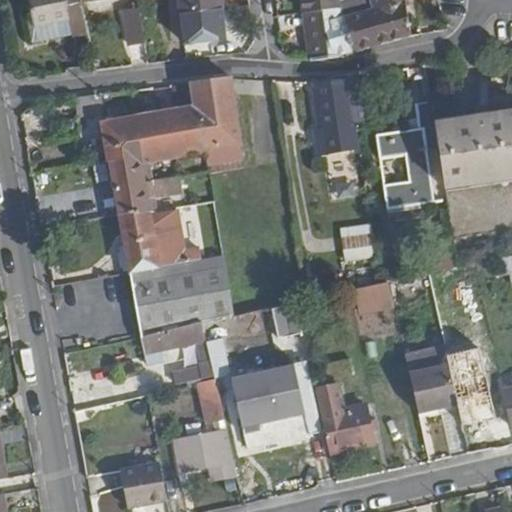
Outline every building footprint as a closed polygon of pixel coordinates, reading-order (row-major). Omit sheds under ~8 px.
[(84,2),(84,0),(32,0),(37,32),(76,27),(78,41),(91,39),(84,2)] [(229,8),(227,0),(179,0),(182,16),(190,16),(192,30),(207,28),(204,13),(222,11),(222,9),(229,8)] [(338,9),(336,0),(304,0),(307,14),(338,9)] [(414,36),(410,0),(377,0),(378,8),(341,18),(354,55),(414,36)] [(354,55),(341,18),(338,9),(307,14),(314,61),(354,55)] [(147,43),(142,14),(125,17),(131,45),(147,43)] [(239,144),(231,80),(192,84),(195,108),(201,107),(207,150),(239,144)] [(359,146),(356,127),(350,80),(315,80),(322,127),(317,128),(320,151),(359,146)] [(207,150),(201,107),(195,108),(136,118),(143,155),(143,160),(150,159),(207,150)] [(434,205),(428,152),(440,151),(437,131),(434,107),(416,110),(419,133),(378,139),(382,163),(406,159),(410,187),(386,191),(389,211),(434,205)] [(143,155),(136,118),(104,123),(110,162),(143,155)] [(511,233),(511,121),(437,131),(440,151),(453,242),(511,233)] [(374,144),(372,125),(356,127),(359,146),(374,144)] [(158,208),(150,159),(143,160),(143,155),(110,162),(120,212),(158,208)] [(184,251),(176,206),(158,208),(120,212),(130,271),(201,257),(199,249),(184,251)] [(369,223),(338,227),(344,263),(374,259),(369,223)] [(122,246),(111,247),(113,272),(124,271),(122,246)] [(232,319),(223,253),(201,257),(130,271),(142,338),(203,325),(232,319)] [(393,301),(390,284),(358,291),(361,307),(393,301)] [(303,334),(297,305),(273,310),(280,339),(303,334)] [(216,383),(203,325),(142,338),(147,366),(160,365),(158,354),(196,346),(202,374),(176,379),(178,391),(205,386),(216,383)] [(305,415),(295,368),(232,381),(242,429),(305,415)] [(457,407),(449,369),(410,376),(419,415),(457,407)] [(136,393),(163,386),(161,375),(134,381),(136,393)] [(225,422),(216,383),(205,386),(214,425),(225,422)] [(113,401),(110,386),(86,391),(88,407),(113,401)] [(375,447),(367,410),(344,414),(338,389),(316,393),(330,456),(375,447)] [(237,478),(228,439),(176,448),(181,475),(206,471),(221,468),(223,480),(237,478)] [(131,511),(168,507),(160,468),(120,475),(128,511),(131,511)]
